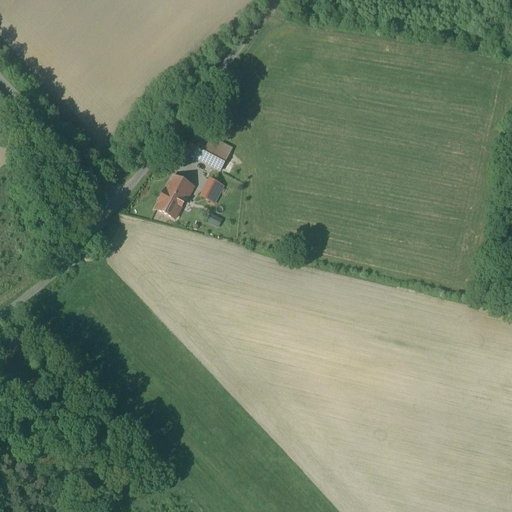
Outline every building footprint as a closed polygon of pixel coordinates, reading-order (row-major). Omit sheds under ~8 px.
[(229,150),(195,134),(183,158),(217,174),(229,150)] [(166,192),(184,202),(186,203),(193,189),(173,179),(166,192)] [(217,196),(204,189),(192,210),(206,217),(217,196)] [(184,202),(166,192),(156,211),(175,221),(184,202)] [(222,219),(211,216),(208,225),(220,228),(222,219)]
